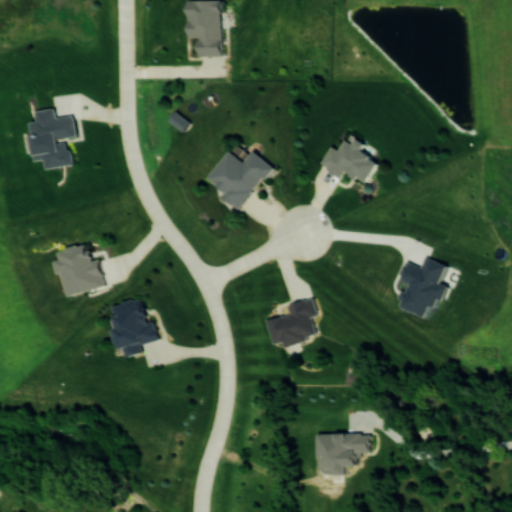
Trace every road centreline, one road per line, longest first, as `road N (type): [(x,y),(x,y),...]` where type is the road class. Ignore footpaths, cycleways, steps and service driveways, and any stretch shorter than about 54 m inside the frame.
road 1 (residential): [(201,511),(228,361),(206,281),(157,211),(131,151),(126,0)]
road 2 (residential): [(323,223),(206,281)]
